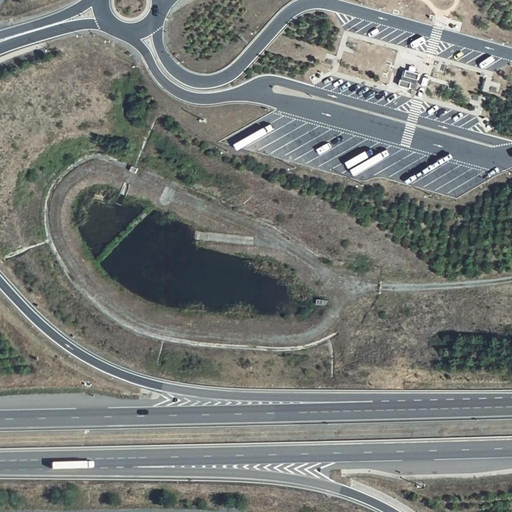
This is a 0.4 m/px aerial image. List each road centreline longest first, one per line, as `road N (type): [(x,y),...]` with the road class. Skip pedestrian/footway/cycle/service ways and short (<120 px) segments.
road 1 (motorway): [(358,411),(326,396),(152,384),(76,351),(0,281)]
road 2 (motorway): [(133,458),(511,448)]
road 3 (motorway): [(358,411),(0,418)]
road 4 (motorway): [(133,458),(176,472),(336,488),(392,511)]
road 5 (motorway): [(511,406),(358,411)]
road 6 (motorway): [(0,460),(133,458)]
